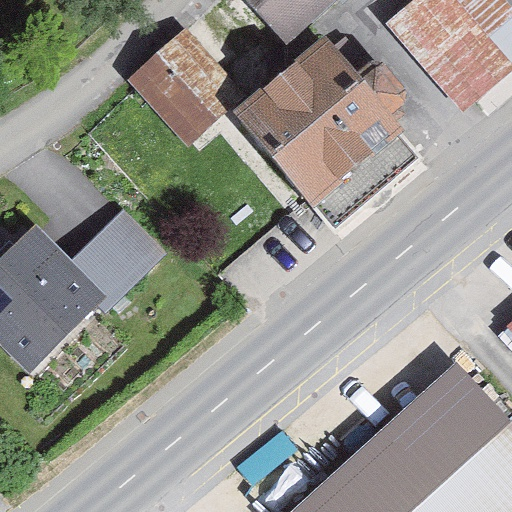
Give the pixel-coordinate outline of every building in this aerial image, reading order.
[(239,0),(295,61),(362,0),(239,0)] [(430,0),(396,31),(476,120),(511,87),(511,66),(493,46),(511,28),(511,9),(503,0),(430,0)] [(134,90),(193,160),(254,109),(195,39),(134,90)] [(342,239),(428,166),(410,145),(425,133),(348,41),(243,127),(321,222),(325,218),(342,239)] [(0,269),(0,373),(23,396),(114,303),(39,230),(0,269)] [(511,511),(511,420),(468,372),(312,511),(511,511)]
